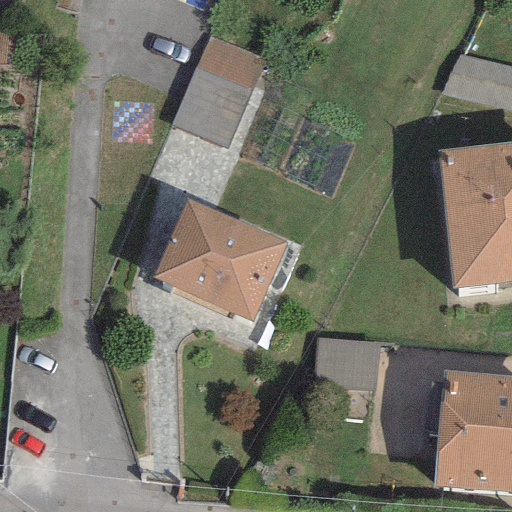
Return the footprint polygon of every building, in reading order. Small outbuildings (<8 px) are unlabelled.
[(262,62),(208,39),(169,127),(223,151),(262,62)] [(511,108),(511,67),(455,52),(445,90),(511,108)] [(463,289),(511,282),(511,155),(447,164),(463,289)] [(188,206),(154,291),(248,328),(282,244),(188,206)] [(511,386),(449,377),(432,484),(511,496),(511,386)]
